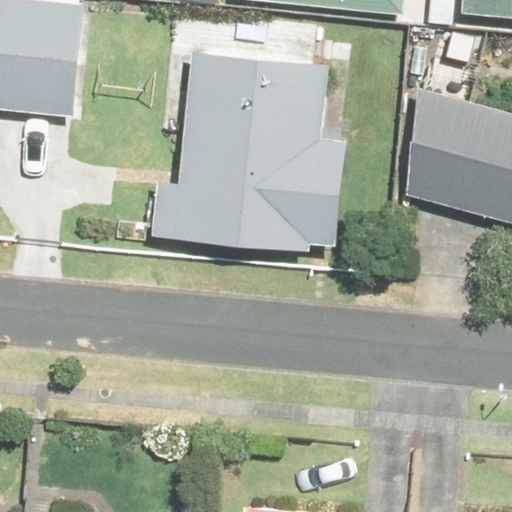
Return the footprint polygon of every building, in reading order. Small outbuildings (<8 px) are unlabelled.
[(171,0),(169,41),(228,44),(276,46),(362,52),(364,0),(171,0)] [(511,77),(511,0),(405,0),(400,70),(511,77)] [(32,21),(0,18),(0,164),(19,166),(32,21)] [(247,283),(248,267),(284,270),(291,182),(253,179),(258,99),(127,91),(119,229),(95,228),(94,276),(147,277),(247,283)] [(511,169),(359,125),(329,230),(511,283),(511,169)]
